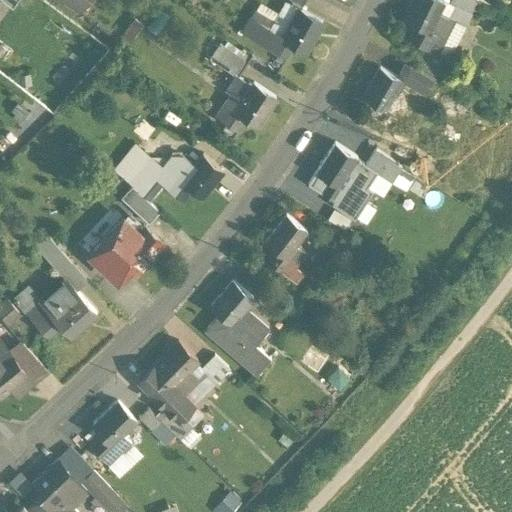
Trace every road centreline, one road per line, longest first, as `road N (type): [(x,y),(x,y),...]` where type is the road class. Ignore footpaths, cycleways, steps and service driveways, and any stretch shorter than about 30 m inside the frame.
road 1 (residential): [(373,0),(313,115),(182,287),(0,461)]
road 2 (track): [(311,511),(511,277)]
